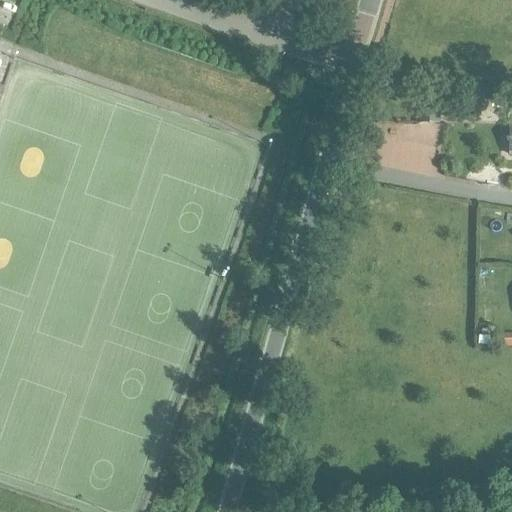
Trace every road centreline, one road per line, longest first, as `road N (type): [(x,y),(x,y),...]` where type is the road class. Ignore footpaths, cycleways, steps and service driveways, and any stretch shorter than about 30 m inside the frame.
road 1 (unclassified): [(226,511),(352,63)]
road 2 (unclassified): [(352,63),(161,0)]
